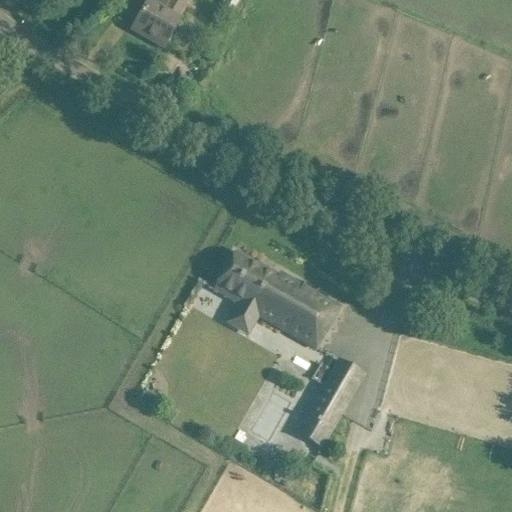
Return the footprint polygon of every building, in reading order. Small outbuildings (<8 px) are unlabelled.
[(150,0),(138,22),(133,31),(148,39),(149,37),(164,46),(163,48),(164,49),(179,21),(177,20),(187,4),(180,0),(150,0)] [(228,0),(227,5),(239,8),(241,0),(228,0)] [(198,90),(206,69),(183,59),(174,81),(198,90)] [(279,275),(278,277),(235,253),(213,292),(237,306),(258,317),(316,351),(325,336),(325,335),(324,335),(330,324),(331,325),(340,310),(279,275)] [(326,385),(327,384),(326,384),(326,385),(307,417),(308,417),(317,422),(316,424),(321,427),(322,425),(332,430),(350,398),(349,398),(326,385)] [(263,409),(250,429),(298,459),(311,439),(297,430),(298,429),(284,420),(293,406),(287,403),(277,418),(263,409)]
